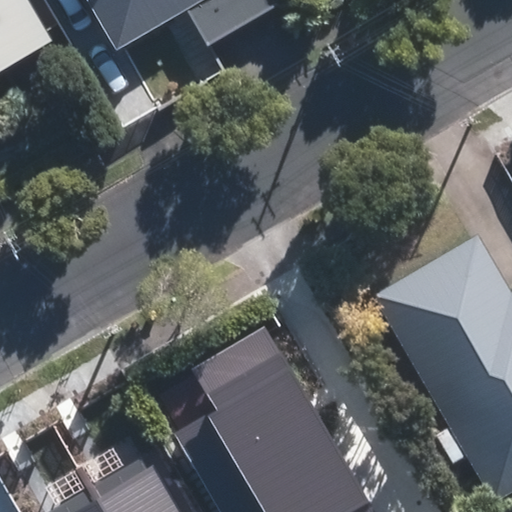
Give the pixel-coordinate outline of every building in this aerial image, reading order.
[(0,0),(0,65),(48,36),(27,0),(0,0)] [(89,0),(117,47),(197,0),(89,0)] [(481,508),(511,490),(511,286),(500,293),(469,241),(361,305),(481,508)] [(224,511),(374,511),(381,509),(269,317),(150,385),(224,511)] [(188,511),(161,463),(70,511),(188,511)]
